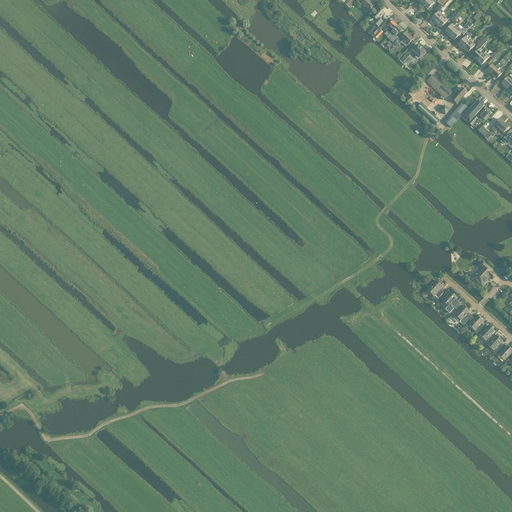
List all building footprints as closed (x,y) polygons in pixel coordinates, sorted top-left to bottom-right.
[(369,11),(374,5),(368,0),(360,0),(358,3),(361,5),(362,4),(369,11)] [(428,0),(422,7),(425,9),(427,10),(434,3),(436,1),(435,0),(428,0)] [(440,4),(435,10),(438,12),(439,12),(441,10),(443,8),(449,1),(448,0),(439,0),(437,2),(440,4)] [(373,17),(375,19),(375,23),(376,24),(376,25),(379,28),(383,23),(382,22),(379,19),(381,17),(384,14),(379,10),(374,15),(373,17)] [(431,20),(436,24),(443,16),(441,14),(443,12),(441,10),(439,12),(438,12),(431,20)] [(455,12),(449,19),(451,20),(457,14),(455,12)] [(445,32),(449,36),(457,29),(454,26),(457,24),(455,22),(460,17),(457,14),(451,20),(454,23),(445,32)] [(443,16),(436,24),(440,28),(447,20),(445,18),(443,16)] [(388,24),(383,29),(389,34),(390,34),(390,35),(393,31),(398,26),(393,21),(389,25),(388,24)] [(457,29),(449,36),(454,41),(461,33),(463,36),(465,33),(467,35),(466,37),(458,44),(463,49),(472,39),(469,37),(469,35),(474,29),(471,27),(473,25),(469,22),(463,28),(460,26),(459,27),(457,29)] [(390,35),(395,40),(396,41),(402,35),(400,33),(403,30),(398,26),(393,31),(390,35)] [(369,33),(368,33),(373,38),(374,37),(375,36),(379,32),(376,29),(374,27),(369,33)] [(400,38),(395,43),(398,45),(398,46),(402,41),(408,45),(413,39),(405,33),(400,39),(400,38)] [(482,37),(476,44),(479,46),(480,45),(485,39),(482,37)] [(472,39),(463,49),(468,53),(475,45),(472,43),(470,41),(472,40),(472,39)] [(480,45),(479,46),(481,48),(487,42),(485,39),(480,45)] [(418,45),(412,51),(414,53),(414,54),(416,56),(415,57),(418,60),(419,59),(423,55),(424,56),(426,54),(425,53),(426,52),(423,50),(421,48),(418,45)] [(472,57),(477,61),(480,58),(484,54),(484,53),(479,49),(472,57)] [(493,59),(499,53),(497,50),(491,57),(493,59)] [(480,58),(477,61),(481,65),(488,58),(490,56),(485,52),(484,54),(480,58)] [(407,53),(400,61),(403,63),(410,56),(407,53)] [(502,64),(492,75),(496,79),(503,72),(501,70),(501,69),(504,66),(509,61),(505,57),(500,62),(502,64)] [(487,71),(492,75),(502,64),(500,62),(497,65),(495,68),(492,65),(487,71)] [(445,100),(448,97),(452,92),(433,75),(428,80),(426,82),(445,100)] [(501,84),(506,89),(511,82),(511,78),(509,76),(501,84)] [(457,104),(467,93),(461,87),(451,99),(457,104)] [(468,108),(463,115),(470,121),(484,106),(478,100),(470,109),(469,110),(468,108)] [(421,103),(416,109),(435,126),(440,120),(421,103)] [(449,118),(445,123),(451,128),(455,123),(463,115),(468,108),(462,103),(449,118)] [(440,111),(445,115),(450,110),(444,106),(440,111)] [(486,108),(479,116),(485,121),(492,113),(486,108)] [(491,130),(494,133),(498,129),(503,133),(505,131),(506,131),(508,129),(508,128),(508,127),(505,124),(500,119),(494,125),(495,126),(491,130)] [(479,131),(481,133),(484,135),(488,131),(482,127),(479,131)] [(511,131),(501,142),(504,145),(506,143),(506,144),(507,143),(508,144),(510,141),(511,142),(511,131)] [(480,282),(480,283),(479,284),(482,286),(490,278),(492,280),(496,276),(492,272),(491,273),(490,272),(491,270),(483,263),(480,266),(483,269),(481,271),(480,270),(473,277),(477,281),(478,280),(480,282)] [(443,287),(436,281),(427,291),(433,297),(432,298),(436,301),(444,293),(440,290),(443,287)] [(451,293),(443,302),(445,304),(443,307),(444,308),(443,309),(449,314),(451,312),(454,308),(456,310),(460,305),(455,301),(457,299),(451,293)] [(461,307),(450,318),(452,319),(453,320),(454,319),(455,319),(456,318),(460,322),(460,323),(463,326),(471,318),(467,315),(469,312),(463,307),(462,308),(461,307)] [(474,333),(476,335),(484,327),(482,325),(484,322),(477,317),(468,327),(475,332),(474,333)] [(484,327),(476,335),(478,337),(480,336),(486,342),(495,332),(489,327),(487,329),(484,327)] [(493,352),(495,355),(503,346),(501,344),(502,342),(496,336),(488,346),(494,351),(493,352)] [(503,346),(495,355),(498,357),(499,356),(505,361),(511,353),(511,350),(507,346),(505,349),(503,346)]
